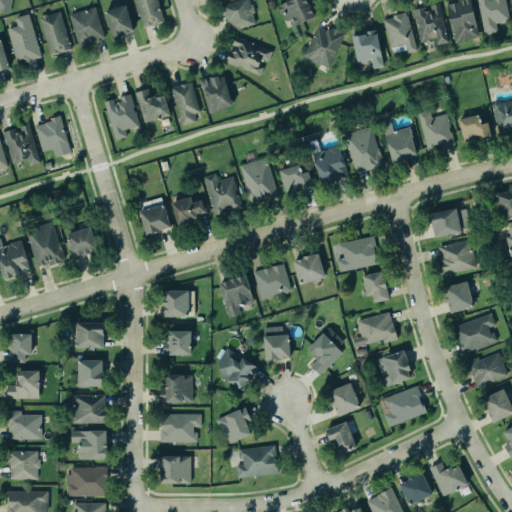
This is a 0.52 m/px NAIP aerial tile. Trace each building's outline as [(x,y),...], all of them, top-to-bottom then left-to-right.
[(0,0),(0,10),(9,12),(10,0),(0,0)] [(133,0),(141,27),(162,20),(156,0),(133,0)] [(218,3),(228,0),(247,0),(248,3),(252,2),(254,10),(250,11),(253,21),(229,28),(225,14),(221,15),(218,3)] [(317,16),(310,0),(288,0),(278,4),(288,27),(317,16)] [(444,3),(456,0),(469,0),(476,35),(466,37),(467,39),(452,42),(444,3)] [(497,33),(496,22),(508,21),(505,0),(478,0),(483,34),(497,33)] [(410,8),(418,41),(426,39),(426,38),(433,36),(435,44),(446,41),(437,2),(428,4),(428,8),(424,9),(423,5),(410,8)] [(67,13),(93,4),(104,37),(77,46),(67,13)] [(112,37),(133,31),(125,4),(104,11),(112,37)] [(48,54),(69,48),(58,10),(45,14),(44,12),(40,13),(39,15),(37,16),(48,54)] [(381,19),(391,16),(391,14),(403,10),(404,14),(405,14),(415,49),(405,51),(403,43),(388,47),(381,19)] [(14,17),(17,25),(7,28),(16,62),(40,56),(29,13),(14,17)] [(326,67),(343,33),(330,27),(329,29),(326,27),(325,29),(315,25),(301,54),(309,58),(308,60),(317,64),(315,67),(323,71),(325,66),(326,67)] [(373,68),(383,66),(376,30),(351,35),(357,63),(371,60),(373,68)] [(272,50),(235,36),(232,44),(232,45),(226,62),(261,75),(265,63),(267,64),(272,50)] [(0,70),(9,68),(1,39),(0,39),(0,70)] [(207,112),(232,106),(224,74),(199,80),(207,112)] [(171,86),(180,125),(195,122),(193,113),(199,112),(192,82),(171,86)] [(135,92),(144,122),(170,115),(164,94),(150,98),(148,88),(135,92)] [(138,126),(131,94),(114,97),(115,99),(105,101),(114,140),(126,137),(124,129),(138,126)] [(511,130),(511,99),(492,104),(498,133),(511,130)] [(426,150),(453,144),(447,113),(431,116),(430,110),(418,112),(426,150)] [(479,124),(477,115),(458,118),(461,136),(470,135),(470,139),(490,136),(488,122),(479,124)] [(69,153),(62,117),(35,123),(41,151),(52,149),(54,156),(69,153)] [(380,120),(392,162),(417,155),(408,126),(393,131),(389,118),(380,120)] [(39,163),(30,124),(18,127),(3,131),(11,163),(27,159),(28,166),(39,163)] [(344,133),(355,172),(382,165),(372,126),(344,133)] [(308,143),(316,141),(318,150),(326,148),(325,147),(337,143),(346,174),(320,181),(308,143)] [(277,195),(266,157),(239,165),(250,203),(277,195)] [(308,171),(299,173),(297,165),(279,169),(285,192),(311,184),(308,171)] [(202,175),(213,172),(215,179),(231,175),(235,189),(233,189),(234,193),(236,193),(240,206),(214,214),(202,175)] [(499,220),(511,216),(511,189),(494,194),(499,220)] [(197,220),(178,226),(169,200),(188,195),(190,201),(199,198),(204,211),(195,214),(197,220)] [(163,202),(138,209),(144,232),(150,230),(151,232),(159,230),(158,228),(169,225),(163,202)] [(433,236),(469,231),(466,207),(430,212),(433,236)] [(35,265),(51,260),(52,262),(55,261),(58,260),(57,259),(63,257),(58,241),(56,241),(50,220),(24,228),(35,265)] [(90,226),(81,229),(66,233),(73,257),(97,250),(90,226)] [(335,242),(372,234),(378,262),(337,271),(334,258),(341,256),(340,251),(337,252),(335,242)] [(0,269),(3,278),(30,270),(21,239),(2,245),(0,238),(0,269)] [(437,246),(442,274),(474,268),(469,240),(437,246)] [(323,278),(319,254),(293,258),(298,283),(323,278)] [(251,270),(281,262),(289,290),(286,290),(286,292),(281,293),(280,292),(259,299),(251,270)] [(386,298),(371,301),(369,293),(364,294),(360,275),(380,270),(386,298)] [(217,281),(244,273),(252,300),(250,303),(245,304),(243,303),(236,305),(238,313),(227,316),(217,281)] [(443,287),(466,281),(473,306),(450,312),(443,287)] [(186,289),(186,290),(193,290),(193,315),(162,316),(162,289),(186,289)] [(355,321),(387,312),(397,340),(383,344),(381,339),(362,344),(355,321)] [(461,353),(497,341),(493,328),(496,327),(491,313),(452,326),(461,353)] [(74,346),(74,321),(101,321),(101,346),(74,346)] [(264,360),(261,327),(282,326),(283,334),(287,334),(289,357),(264,360)] [(160,340),(165,340),(165,337),(167,337),(167,329),(189,330),(189,354),(160,354),(160,340)] [(24,361),(23,353),(30,353),(29,332),(9,333),(9,361),(24,361)] [(319,375),(342,352),(323,332),(308,348),(317,359),(310,366),(319,375)] [(224,346),(216,360),(218,375),(241,391),(251,377),(249,375),(255,366),(241,357),(241,355),(235,351),(234,352),(224,346)] [(374,358),(401,349),(408,368),(405,369),(408,376),(383,385),(374,358)] [(506,377),(499,352),(466,362),(474,387),(506,377)] [(76,359),(76,385),(100,385),(100,374),(103,374),(103,370),(101,370),(100,359),(76,359)] [(5,384),(5,398),(37,398),(37,370),(16,370),(16,381),(14,381),(14,384),(5,384)] [(166,373),(190,374),(191,374),(191,402),(159,402),(158,386),(165,386),(166,373)] [(326,390),(348,381),(358,405),(335,415),(331,404),(330,404),(328,399),(329,398),(326,390)] [(379,398),(387,425),(425,413),(417,387),(379,398)] [(511,413),(511,409),(503,389),(480,398),(491,423),(511,413)] [(71,422),(104,422),(104,394),(71,394),(71,422)] [(214,419),(225,445),(251,434),(245,420),(250,417),(245,406),(214,419)] [(41,438),(40,414),(20,414),(20,410),(7,411),(7,439),(41,438)] [(159,413),(200,414),(200,427),(194,427),(194,434),(196,435),(196,442),(158,441),(157,426),(159,426),(159,413)] [(324,429),(345,422),(355,447),(339,453),(335,442),(330,442),(324,429)] [(511,425),(502,431),(511,448),(511,425)] [(105,458),(78,458),(75,456),(75,451),(77,449),(77,447),(76,447),(76,443),(77,443),(77,442),(69,442),(69,430),(104,429),(104,440),(105,440),(106,451),(104,451),(105,458)] [(234,464),(241,463),(241,459),(237,459),(236,449),(273,444),(274,456),(272,457),(273,466),(275,466),(276,472),(235,477),(234,464)] [(37,450),(9,451),(9,479),(38,478),(37,450)] [(160,455),(160,483),(190,483),(191,456),(160,455)] [(439,461),(443,469),(451,466),(452,468),(458,465),(468,484),(441,497),(428,467),(439,461)] [(106,495),(105,466),(66,468),(67,496),(106,495)] [(399,482),(408,505),(432,495),(422,472),(399,482)] [(369,511),(364,500),(389,486),(400,511),(369,511)] [(5,511),(5,491),(46,491),(46,511),(43,511),(5,511)] [(105,511),(105,502),(72,502),(71,511),(105,511)]
